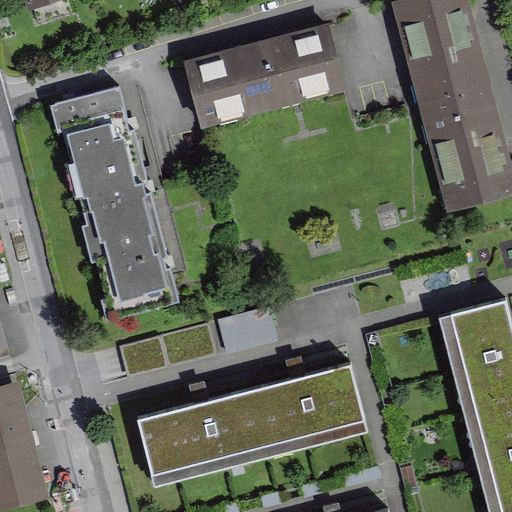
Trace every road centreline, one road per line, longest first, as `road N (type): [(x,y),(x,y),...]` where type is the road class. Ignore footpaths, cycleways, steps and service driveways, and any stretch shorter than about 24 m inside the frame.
road 1 (residential): [(0,135),(100,511)]
road 2 (residential): [(0,102),(333,0)]
